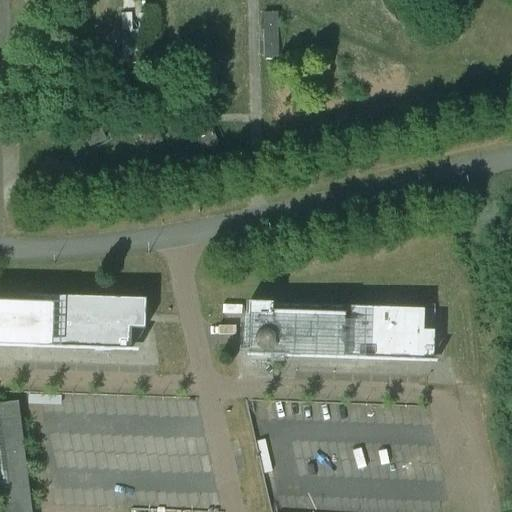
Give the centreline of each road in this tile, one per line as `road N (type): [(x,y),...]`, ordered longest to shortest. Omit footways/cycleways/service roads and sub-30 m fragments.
road 1 (unclassified): [(171,235),(511,156)]
road 2 (unclassified): [(171,235),(233,511)]
road 3 (unclassified): [(0,251),(171,235)]
